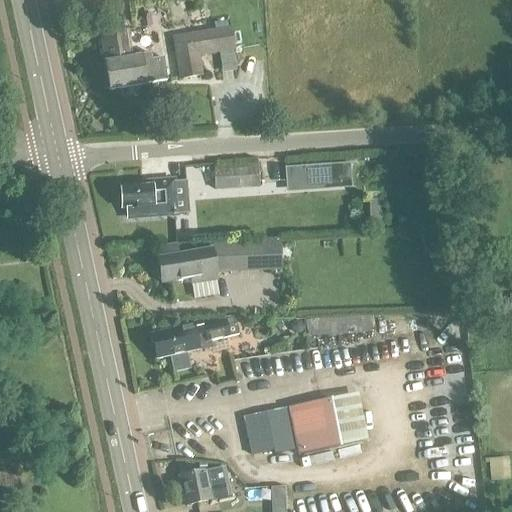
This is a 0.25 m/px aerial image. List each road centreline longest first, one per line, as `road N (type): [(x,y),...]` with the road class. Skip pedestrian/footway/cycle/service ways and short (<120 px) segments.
road 1 (unclassified): [(56,159),(511,127)]
road 2 (secondary): [(132,511),(56,159)]
road 3 (secondary): [(56,159),(21,0)]
